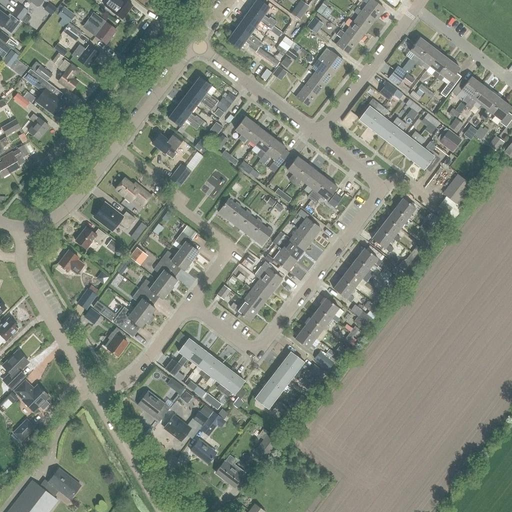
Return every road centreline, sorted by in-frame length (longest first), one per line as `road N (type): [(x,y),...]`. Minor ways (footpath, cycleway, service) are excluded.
road 1 (residential): [(190,306),(240,345),(265,344),(384,188)]
road 2 (residential): [(190,306),(232,250),(117,146)]
road 3 (residential): [(40,179),(175,0)]
road 4 (unclassified): [(97,400),(23,274),(20,227)]
road 5 (residential): [(316,136),(416,9)]
road 6 (residential): [(316,136),(194,45)]
road 7 (residential): [(97,400),(136,373),(190,306)]
road 8 (residential): [(20,227),(53,219),(117,146)]
road 9 (unclassified): [(162,511),(97,400)]
road 10 (residential): [(117,146),(194,45)]
road 11 (residential): [(511,81),(416,9)]
